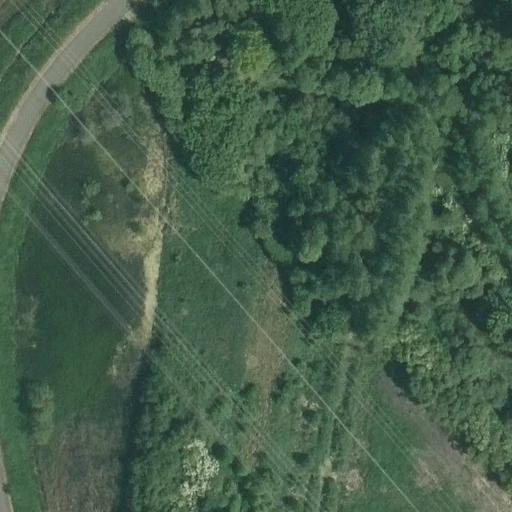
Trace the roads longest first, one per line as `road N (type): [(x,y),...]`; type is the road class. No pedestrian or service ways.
road 1 (track): [(511,238),(463,111),(179,56),(127,5)]
road 2 (unclassified): [(132,0),(45,86),(0,174)]
